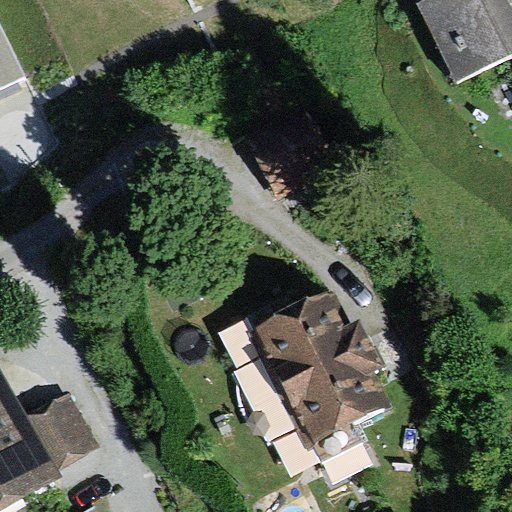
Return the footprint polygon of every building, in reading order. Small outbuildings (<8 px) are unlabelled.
[(511,55),(511,28),(495,0),(442,0),(421,12),(449,60),(466,50),(480,74),(511,55)] [(0,93),(31,79),(0,14),(0,93)] [(310,109),(251,131),(266,170),(325,149),(310,109)] [(341,349),(321,312),(295,326),(280,299),(238,322),(309,453),(379,415),(363,384),(376,376),(357,341),(341,349)] [(0,511),(7,511),(56,487),(0,384),(0,511)] [(92,449),(65,401),(25,423),(52,471),(92,449)]
